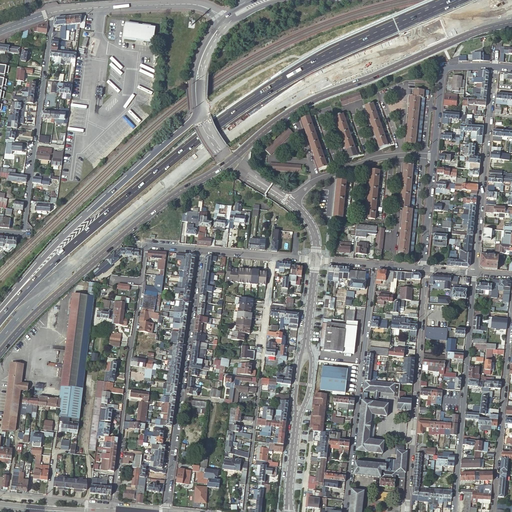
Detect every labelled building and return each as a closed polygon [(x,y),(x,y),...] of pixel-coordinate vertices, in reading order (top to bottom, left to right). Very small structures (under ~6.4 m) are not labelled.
[(61,31),(53,32),(52,38),(66,40),(66,28),(66,26),(66,17),(61,18),(61,28),(61,31)] [(36,32),(46,33),(48,21),(34,27),(36,32)] [(138,26),(125,24),(123,39),(136,41),(137,39),(140,40),(140,41),(153,43),(155,29),(142,27),(142,28),(138,28),(138,26)] [(0,51),(9,52),(9,46),(4,46),(5,41),(0,42),(0,51)] [(477,62),(487,62),(487,58),(483,58),(484,53),(483,53),(478,53),(477,62)] [(8,66),(0,65),(0,77),(3,78),(4,72),(7,73),(8,66)] [(24,74),(20,73),(16,73),(14,80),(23,81),(24,74)] [(461,78),(453,77),(452,88),(460,89),(461,78)] [(419,98),(423,98),(423,95),(428,96),(429,91),(414,90),(414,97),(419,98)] [(361,99),(359,93),(339,100),(341,106),(361,99)] [(445,96),(444,106),(456,107),(457,97),(451,96),(445,96)] [(12,105),(11,110),(19,110),(24,111),(25,111),(26,103),(25,103),(11,101),(11,105),(12,105)] [(373,103),(364,106),(367,115),(376,111),(373,103)] [(376,111),(367,115),(370,123),(379,120),(376,111)] [(337,126),(345,123),(343,114),(334,117),(337,126)] [(304,128),(312,125),(309,116),(301,119),(304,128)] [(473,116),(467,116),(466,122),(466,126),(472,126),(475,126),(475,124),(471,124),(472,118),(473,118),(473,116)] [(373,131),(382,128),(379,120),(370,123),(373,131)] [(340,134),(348,131),(345,123),(337,126),(340,134)] [(306,136),(315,133),(312,125),(304,128),(306,136)] [(9,141),(14,142),(15,134),(16,134),(16,131),(11,130),(11,129),(9,128),(8,128),(6,141),(9,141)] [(291,132),(270,155),(292,133),(287,128),(287,129),(291,132)] [(376,140),(385,137),(382,128),(373,131),(376,140)] [(287,129),(264,151),(270,155),(291,132),(287,129)] [(343,142),(351,139),(348,131),(340,134),(343,142)] [(309,144),(318,141),(315,133),(306,136),(309,144)] [(45,142),(49,142),(50,136),(40,135),(39,142),(44,143),(45,142)] [(387,145),(385,137),(376,140),(379,148),(387,145)] [(346,151),(354,148),(351,139),(343,142),(346,151)] [(312,152),(321,149),(318,141),(309,144),(312,152)] [(22,149),(25,149),(25,145),(7,143),(6,149),(9,149),(9,151),(12,151),(22,152),(22,149)] [(470,157),(480,158),(481,155),(475,155),(474,155),(475,145),(469,145),(468,157),(470,157)] [(52,149),(37,147),(36,160),(49,161),(50,155),(51,155),(52,149)] [(357,156),(354,148),(346,151),(349,159),(357,156)] [(315,161),(324,158),(321,149),(312,152),(315,161)] [(52,165),(62,166),(63,156),(63,153),(53,152),(52,165)] [(464,157),(458,156),(457,157),(456,169),(468,170),(479,172),(480,158),(470,157),(470,163),(473,163),(473,164),(468,164),(468,162),(464,161),(465,158),(467,159),(467,157),(464,157)] [(327,166),(324,158),(315,161),(318,169),(327,166)] [(301,166),(269,164),(268,171),(300,173),(301,166)] [(403,172),(412,173),(412,171),(413,165),(403,164),(403,172)] [(456,177),(456,171),(452,170),(447,170),(437,169),(437,174),(443,175),(443,176),(453,177),(456,177)] [(0,178),(14,181),(15,175),(0,172),(0,174),(0,178)] [(402,179),(411,180),(412,175),(412,173),(403,172),(402,179)] [(26,177),(23,176),(15,175),(14,181),(26,183),(26,177)] [(48,179),(34,177),(33,183),(49,186),(50,180),(48,179)] [(503,178),(500,178),(495,178),(494,184),(494,185),(500,186),(499,192),(503,192),(504,184),(502,184),(503,178)] [(401,186),(411,187),(411,185),(411,180),(402,179),(401,186)] [(400,194),(410,195),(410,190),(411,187),(401,186),(400,194)] [(400,194),(400,201),(409,202),(409,200),(410,195),(400,194)] [(215,209),(216,204),(211,204),(212,202),(209,201),(208,202),(202,201),(199,227),(202,227),(211,228),(211,223),(206,222),(207,218),(206,218),(207,214),(214,215),(215,213),(215,209)] [(399,208),(402,209),(408,209),(409,204),(409,202),(400,201),(399,208)] [(50,206),(51,204),(37,202),(37,205),(36,211),(50,212),(50,206)] [(230,211),(230,213),(229,222),(228,228),(232,229),(233,222),(239,223),(240,214),(241,212),(242,205),(235,204),(235,207),(234,212),(230,211)] [(230,211),(231,207),(228,206),(227,216),(225,216),(225,218),(218,217),(217,221),(214,221),(214,227),(225,228),(228,228),(229,222),(230,213),(230,211)] [(198,215),(198,213),(187,212),(186,222),(197,223),(198,216),(199,216),(199,215),(198,215)] [(240,214),(239,223),(248,224),(249,215),(240,214)] [(3,220),(2,228),(9,229),(10,221),(3,220)] [(187,228),(186,234),(196,235),(196,229),(193,229),(193,225),(190,225),(190,229),(187,228)] [(376,235),(376,228),(377,227),(356,225),(355,237),(355,238),(357,238),(357,237),(365,238),(366,234),(376,235)] [(384,229),(377,228),(375,249),(382,250),(384,229)] [(198,230),(196,245),(211,247),(212,239),(203,238),(204,234),(202,234),(202,230),(198,230)] [(443,232),(431,231),(431,235),(433,235),(433,241),(447,242),(447,236),(442,236),(443,232)] [(459,260),(458,267),(467,268),(470,266),(472,236),(469,236),(468,239),(465,238),(464,241),(463,251),(462,251),(462,247),(460,247),(460,250),(459,260)] [(16,245),(17,239),(10,238),(10,245),(8,247),(7,248),(10,250),(13,247),(15,249),(16,245)] [(339,253),(349,254),(350,244),(339,243),(339,253)] [(356,254),(367,255),(367,250),(365,250),(366,244),(356,243),(356,254)] [(120,254),(121,249),(113,255),(98,267),(103,273),(112,266),(111,265),(119,259),(118,258),(120,256),(120,254)] [(167,252),(148,251),(147,257),(159,258),(161,258),(160,270),(159,276),(163,276),(165,267),(167,252)] [(193,255),(169,252),(169,256),(172,256),(172,258),(181,260),(185,260),(194,261),(195,256),(193,255)] [(494,257),(480,256),(479,265),(479,266),(480,267),(481,268),(482,268),(484,269),(497,270),(497,263),(498,257),(494,257)] [(227,267),(225,282),(233,282),(233,281),(237,282),(238,270),(231,269),(231,268),(231,267),(227,267)] [(349,268),(340,267),(339,273),(338,278),(338,279),(348,280),(349,272),(349,268)] [(257,283),(258,271),(258,270),(255,270),(255,271),(252,271),(250,284),(257,284),(257,283)] [(265,285),(266,272),(258,271),(257,283),(261,284),(261,285),(265,285)] [(396,279),(397,272),(379,271),(377,272),(376,283),(380,284),(381,281),(390,282),(390,278),(396,279)] [(356,281),(357,273),(349,272),(348,280),(356,281)] [(419,274),(397,272),(396,279),(396,281),(404,282),(404,279),(420,280),(421,276),(419,274)] [(366,274),(357,273),(356,281),(365,282),(366,274)] [(429,276),(429,280),(432,280),(433,280),(433,281),(445,282),(444,289),(450,290),(450,288),(451,282),(451,277),(431,275),(429,276)] [(162,288),(163,278),(156,277),(154,287),(162,288)] [(365,290),(365,282),(356,281),(348,280),(348,283),(351,283),(350,288),(365,290)] [(492,280),(491,285),(492,286),(491,292),(491,294),(490,298),(497,299),(497,290),(504,291),(510,292),(511,283),(509,281),(492,280)] [(96,284),(89,283),(88,296),(73,294),(60,399),(62,399),(61,403),(61,409),(59,417),(79,419),(96,284)] [(161,293),(162,288),(154,287),(145,286),(141,311),(150,312),(158,314),(159,314),(159,312),(161,297),(161,293)] [(450,290),(452,291),(452,298),(466,299),(467,287),(457,286),(453,286),(452,288),(450,288),(450,290)] [(412,288),(401,287),(400,300),(404,301),(411,301),(412,288)] [(95,308),(98,308),(113,310),(113,309),(114,305),(115,298),(115,296),(115,295),(103,294),(103,292),(97,291),(95,308)] [(120,299),(115,298),(114,305),(113,309),(124,310),(126,298),(121,297),(120,299)] [(241,305),(251,306),(253,306),(253,302),(252,302),(252,299),(240,297),(240,304),(241,305)] [(400,300),(394,300),(392,315),(392,316),(397,316),(398,316),(398,312),(402,312),(403,311),(404,301),(400,300)] [(239,312),(250,313),(251,306),(241,305),(240,308),(239,308),(239,312)] [(280,312),(280,308),(271,307),(269,317),(279,318),(280,312)] [(97,311),(96,318),(108,320),(108,319),(112,320),(112,317),(113,310),(98,308),(97,312),(97,311)] [(113,309),(113,310),(112,317),(114,318),(123,319),(123,318),(124,310),(113,309)] [(141,311),(139,321),(141,321),(148,322),(149,318),(150,312),(141,311)] [(348,311),(347,321),(354,322),(355,311),(348,311)] [(238,319),(251,320),(251,317),(250,317),(250,313),(239,312),(238,319)] [(392,316),(391,329),(399,330),(400,324),(396,323),(397,316),(392,316)] [(372,317),(370,327),(386,329),(387,324),(385,324),(385,321),(379,320),(379,317),(372,317)] [(491,329),(506,330),(507,322),(507,319),(489,317),(488,319),(488,326),(491,326),(491,329)] [(238,319),(237,325),(249,327),(249,324),(250,324),(251,320),(238,319)] [(327,323),(327,324),(324,350),(324,351),(354,354),(357,323),(354,322),(347,321),(346,326),(327,323)] [(141,323),(139,332),(151,334),(153,325),(141,323)] [(473,324),(472,333),(478,333),(478,331),(483,332),(483,330),(485,331),(485,328),(479,327),(479,325),(473,324)] [(236,332),(245,333),(249,333),(250,330),(249,330),(249,327),(237,325),(236,332)] [(425,328),(425,339),(446,341),(446,339),(447,329),(425,328)] [(171,336),(184,338),(185,330),(179,330),(179,331),(172,330),(171,336)] [(236,332),(233,331),(232,335),(231,335),(231,339),(244,341),(245,333),(236,332)] [(195,333),(193,342),(199,343),(200,341),(204,342),(205,342),(208,342),(208,341),(205,340),(205,335),(195,333)] [(446,341),(445,353),(463,354),(463,351),(455,350),(456,340),(446,339),(446,341)] [(388,349),(369,347),(369,353),(387,356),(388,349)] [(388,350),(388,357),(403,358),(403,354),(403,353),(401,353),(402,349),(395,349),(394,350),(394,351),(388,350)] [(486,350),(483,374),(490,375),(492,354),(492,350),(489,350),(486,350)] [(138,360),(153,362),(153,360),(154,354),(150,353),(149,357),(139,356),(138,360)] [(445,353),(445,356),(444,362),(444,368),(448,369),(449,359),(457,360),(457,361),(462,362),(463,354),(445,353)] [(444,362),(445,356),(423,354),(423,360),(428,361),(434,361),(440,362),(444,362)] [(137,367),(146,368),(152,369),(152,368),(153,364),(153,362),(138,360),(137,367)] [(106,362),(105,371),(110,372),(115,372),(116,363),(115,363),(106,362)] [(21,383),(23,365),(23,364),(11,363),(2,430),(5,430),(15,431),(20,390),(21,383)] [(469,366),(468,374),(478,375),(478,368),(475,368),(475,366),(469,366)] [(348,370),(323,367),(320,390),(345,393),(348,370)] [(110,372),(105,371),(104,382),(108,382),(108,381),(114,382),(115,372),(110,372)] [(234,384),(235,380),(235,375),(228,374),(228,377),(226,377),(225,382),(234,384)] [(269,385),(268,392),(275,393),(276,384),(277,380),(264,379),(262,378),(261,384),(269,385)] [(291,385),(291,380),(283,379),(282,385),(284,385),(283,387),(288,388),(288,385),(291,385)] [(468,380),(467,386),(482,388),(483,381),(482,381),(468,380)] [(97,381),(95,397),(102,398),(103,392),(104,382),(97,381)] [(376,403),(380,403),(381,393),(393,394),(394,384),(375,382),(364,381),(363,391),(377,392),(376,403)] [(112,388),(113,383),(108,382),(104,382),(103,392),(104,392),(110,393),(122,394),(123,390),(112,388)] [(188,382),(186,394),(197,396),(197,391),(199,391),(200,386),(193,385),(192,389),(191,389),(191,383),(188,382)] [(210,396),(219,398),(220,390),(211,389),(210,396)] [(149,393),(131,391),(131,397),(143,398),(143,402),(148,403),(148,400),(149,394),(149,393)] [(397,410),(410,411),(411,400),(403,400),(403,396),(405,396),(405,393),(398,392),(398,398),(397,410)] [(315,396),(314,396),(313,402),(327,404),(328,400),(326,400),(327,394),(316,393),(315,396)] [(48,401),(49,397),(39,396),(39,400),(38,406),(47,407),(48,401)] [(88,450),(95,451),(97,438),(97,435),(98,429),(99,422),(100,415),(101,408),(102,398),(95,397),(88,450)] [(356,451),(382,454),(384,442),(373,441),(376,416),(387,417),(388,404),(380,403),(376,403),(362,401),(356,451)] [(140,402),(138,414),(147,415),(148,403),(143,402),(140,402)] [(327,404),(313,402),(312,408),(314,409),(314,411),(325,413),(325,408),(327,408),(327,404)] [(230,415),(241,416),(242,408),(237,407),(236,410),(231,409),(230,415)] [(273,411),(273,408),(264,407),(262,420),(266,420),(267,411),(273,411)] [(419,408),(418,416),(422,416),(422,415),(424,415),(426,415),(427,408),(419,408)] [(313,414),(311,414),(311,420),(325,422),(325,417),(324,417),(325,413),(314,411),(313,414)] [(439,420),(439,423),(444,423),(450,424),(457,424),(458,415),(452,415),(452,419),(444,419),(444,420),(443,420),(444,412),(440,412),(439,420)] [(234,424),(236,425),(237,422),(240,422),(241,416),(230,415),(229,424),(234,424)] [(313,428),(313,431),(314,431),(321,432),(322,432),(323,426),(324,426),(325,422),(311,420),(310,426),(312,426),(311,428),(313,428)] [(44,430),(52,431),(54,423),(45,422),(44,427),(44,430)] [(99,422),(98,429),(100,429),(110,430),(112,431),(113,427),(113,424),(99,422)] [(127,422),(127,429),(145,431),(145,429),(145,424),(127,422)] [(418,422),(417,434),(423,434),(423,428),(429,428),(429,422),(418,422)] [(234,426),(234,424),(229,424),(228,431),(233,432),(239,433),(240,427),(234,426)] [(329,438),(329,439),(340,440),(345,441),(346,434),(341,434),(341,431),(335,431),(335,433),(330,433),(330,434),(329,438)] [(322,432),(321,432),(320,442),(329,443),(329,442),(329,439),(329,438),(330,434),(324,433),(322,432)] [(35,435),(34,435),(34,437),(33,444),(33,446),(41,447),(42,435),(38,435),(36,435),(36,437),(35,435)] [(114,472),(118,438),(109,437),(108,443),(107,448),(110,449),(109,460),(106,459),(104,471),(114,472)] [(10,441),(7,441),(6,448),(7,448),(6,459),(5,461),(5,463),(8,464),(8,461),(9,459),(11,459),(13,448),(9,448),(10,441)] [(61,449),(68,450),(69,443),(62,442),(61,449)] [(232,443),(226,442),(225,452),(230,452),(231,450),(231,445),(241,447),(242,445),(238,443),(235,443),(232,443)] [(269,449),(270,443),(267,443),(262,442),(261,448),(260,448),(259,461),(260,461),(260,466),(267,466),(267,462),(268,460),(269,449)] [(42,447),(41,447),(33,446),(32,454),(41,455),(41,454),(42,450),(42,447)] [(101,470),(104,471),(106,459),(109,460),(110,449),(107,448),(97,447),(97,449),(106,450),(106,454),(101,453),(101,458),(102,459),(101,470)] [(230,454),(248,458),(249,454),(240,451),(238,452),(231,450),(230,452),(230,454)] [(396,473),(405,473),(407,452),(403,451),(397,451),(396,462),(393,461),(386,460),(385,465),(383,465),(384,462),(380,462),(380,465),(355,462),(353,475),(380,478),(379,487),(394,488),(395,475),(396,473)] [(327,455),(327,454),(321,453),(320,456),(318,455),(317,458),(311,457),(311,461),(318,462),(321,462),(326,463),(326,462),(327,455)] [(132,466),(132,468),(134,468),(135,468),(139,468),(140,468),(140,466),(141,462),(142,455),(134,454),(133,457),(136,457),(135,465),(133,465),(132,466)] [(507,459),(501,458),(499,480),(505,481),(506,471),(507,459)] [(223,463),(222,469),(240,471),(240,467),(243,468),(244,463),(241,463),(241,460),(233,459),(232,464),(223,463)] [(461,461),(460,469),(479,468),(479,460),(478,460),(473,460),(466,460),(461,461)] [(325,473),(326,463),(321,462),(320,470),(318,469),(317,472),(325,473)] [(442,466),(447,466),(447,463),(437,462),(436,462),(435,472),(442,472),(442,466)] [(265,477),(266,475),(267,466),(260,466),(256,465),(254,465),(254,468),(257,468),(257,472),(256,476),(257,476),(259,476),(265,477)] [(40,480),(47,481),(49,471),(42,470),(42,466),(40,466),(39,471),(41,471),(40,480)] [(143,466),(140,466),(140,468),(139,477),(146,478),(147,475),(145,475),(146,469),(150,470),(150,467),(146,466),(143,466)] [(276,476),(277,467),(267,466),(266,475),(276,476)] [(21,492),(27,492),(30,468),(27,468),(25,479),(23,479),(23,482),(21,492)] [(176,483),(185,484),(186,478),(183,477),(183,474),(186,475),(186,471),(184,471),(184,470),(178,469),(176,483)] [(210,476),(216,478),(217,471),(205,470),(204,473),(204,478),(209,479),(210,479),(210,476)] [(93,472),(91,485),(99,486),(101,486),(102,483),(102,480),(102,479),(97,478),(95,478),(95,472),(93,472)] [(198,486),(207,487),(209,479),(204,478),(204,473),(200,472),(198,486)] [(325,474),(325,473),(317,472),(316,482),(318,482),(321,483),(324,483),(324,480),(325,474)] [(207,487),(208,487),(219,489),(220,481),(216,480),(216,478),(210,476),(210,479),(209,479),(207,487)] [(58,479),(54,478),(53,487),(57,487),(57,489),(61,490),(62,477),(58,477),(58,479)] [(67,478),(62,477),(61,490),(65,490),(66,488),(70,489),(71,480),(67,479),(67,478)] [(146,478),(139,477),(138,486),(145,487),(146,478)] [(75,480),(71,480),(70,489),(74,489),(73,491),(78,491),(79,479),(75,479),(75,480)] [(83,479),(79,479),(78,491),(82,492),(82,490),(86,490),(87,485),(87,482),(83,481),(83,479)] [(325,487),(323,487),(322,497),(329,497),(329,493),(327,493),(327,487),(330,488),(331,482),(325,481),(325,487)] [(312,483),(308,483),(308,488),(314,489),(314,491),(315,491),(316,486),(316,485),(312,484),(312,483)] [(159,492),(163,493),(164,487),(156,486),(157,484),(153,484),(153,486),(148,485),(147,491),(159,493),(159,492)] [(90,494),(111,496),(112,487),(110,487),(108,487),(106,487),(101,486),(99,486),(91,485),(90,494)] [(136,500),(136,503),(142,504),(145,487),(138,486),(136,500)] [(490,500),(491,486),(484,486),(483,491),(483,494),(482,499),(490,500)] [(263,494),(264,491),(260,490),(258,490),(253,489),(252,489),(251,489),(251,491),(254,491),(253,498),(263,500),(263,494)] [(123,498),(131,499),(131,490),(124,490),(123,498)] [(361,511),(364,491),(352,490),(349,511),(361,511)] [(442,498),(451,498),(452,491),(443,490),(442,498)] [(469,511),(470,508),(471,498),(471,493),(469,493),(465,493),(462,511),(469,511)] [(307,494),(306,508),(313,509),(314,498),(311,498),(312,495),(307,494)] [(314,498),(313,509),(320,509),(321,510),(321,504),(322,498),(322,497),(319,497),(318,499),(314,498)] [(256,507),(262,508),(263,500),(253,498),(251,498),(251,500),(256,501),(256,507)]
